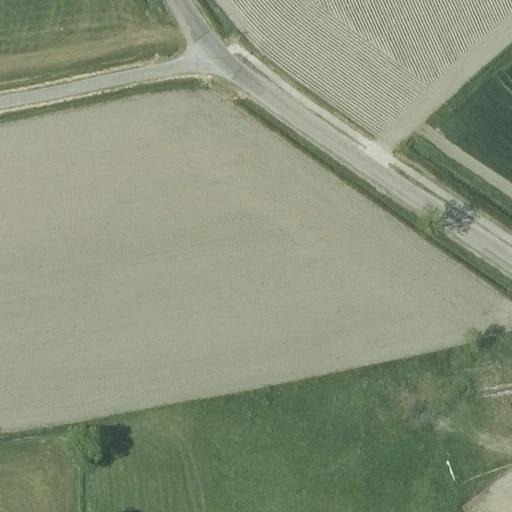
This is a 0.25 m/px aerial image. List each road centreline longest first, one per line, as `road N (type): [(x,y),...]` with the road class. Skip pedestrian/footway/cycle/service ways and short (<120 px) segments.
road 1 (tertiary): [(511,263),(216,56)]
road 2 (unclassified): [(0,102),(216,56)]
